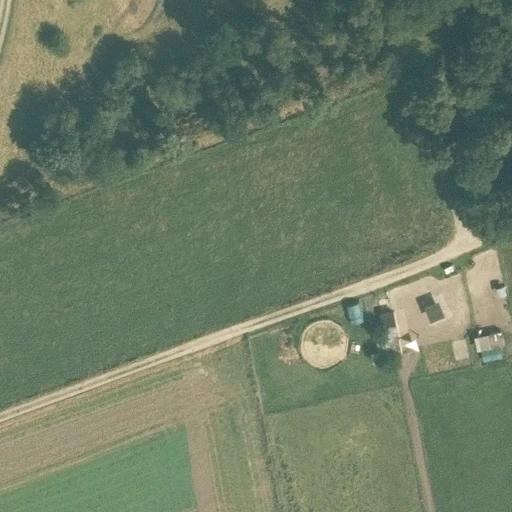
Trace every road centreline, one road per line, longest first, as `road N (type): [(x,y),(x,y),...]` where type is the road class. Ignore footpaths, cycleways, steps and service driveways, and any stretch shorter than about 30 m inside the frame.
road 1 (track): [(0,421),(468,247)]
road 2 (track): [(468,0),(455,29),(420,53),(412,76),(468,247)]
